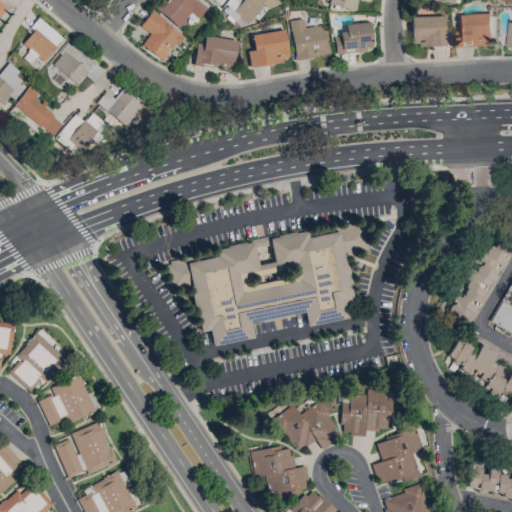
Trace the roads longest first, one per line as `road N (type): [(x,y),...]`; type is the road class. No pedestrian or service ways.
road 1 (residential): [(54,0),(155,75),(221,94),(346,77),(511,69)]
road 2 (primary): [(470,115),(259,136),(144,168),(40,210)]
road 3 (primary): [(56,233),(267,164),(471,146)]
road 4 (tertiary): [(243,511),(56,233)]
road 5 (tertiary): [(32,244),(211,511)]
road 6 (residential): [(470,201),(425,267),(413,300),(415,339),(446,399)]
road 7 (residential): [(35,448),(42,437),(33,411),(0,383),(4,428),(35,448)]
road 8 (residential): [(377,511),(359,461),(342,451),(324,459),(321,475),(350,511)]
